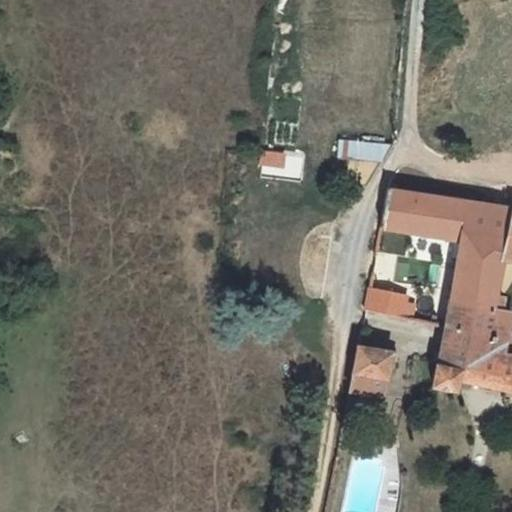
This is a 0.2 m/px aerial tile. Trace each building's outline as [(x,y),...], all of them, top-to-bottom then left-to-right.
[(339,140),(338,158),(347,160),(349,141),(339,140)] [(394,145),(349,141),(347,160),(382,163),(394,145)] [(303,184),(305,159),(262,153),(259,178),(303,184)] [(380,227),(378,237),(391,239),(392,229),(454,239),(453,245),(460,246),(446,328),(505,341),(505,340),(506,340),(511,311),(493,307),(504,258),(511,259),(511,208),(387,188),(380,227)] [(369,288),(365,310),(411,320),(415,304),(406,302),(407,296),(369,288)] [(505,341),(446,328),(439,364),(436,363),(432,385),(456,389),(458,378),(461,371),(511,381),(511,356),(502,354),(504,344),(505,341)] [(511,345),(504,344),(502,354),(511,356),(511,345)] [(358,346),(350,390),(383,395),(386,377),(387,377),(390,359),(396,360),(397,352),(392,351),(358,346)] [(511,381),(461,371),(458,378),(511,390),(511,381)]
